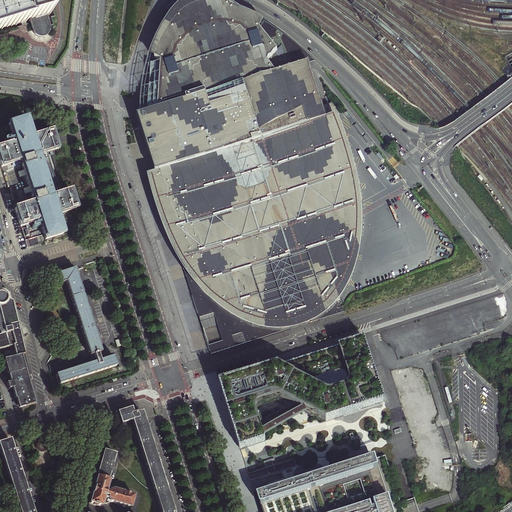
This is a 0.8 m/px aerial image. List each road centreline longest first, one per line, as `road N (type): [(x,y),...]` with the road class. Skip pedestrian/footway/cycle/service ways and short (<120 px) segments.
road 1 (primary): [(179,377),(95,94)]
road 2 (secondary): [(231,0),(312,52),(407,157)]
road 3 (secondary): [(179,377),(398,309)]
road 4 (secondary): [(392,124),(308,41),(251,0)]
road 5 (residential): [(13,267),(53,415)]
road 6 (primary): [(76,92),(115,240)]
road 7 (primary): [(115,240),(161,382)]
road 8 (primary): [(222,511),(179,377)]
road 9 (primary): [(161,382),(202,511)]
road 10 (secondary): [(421,174),(494,272)]
